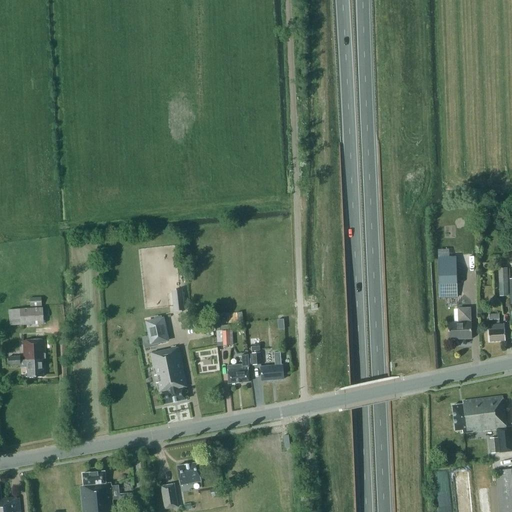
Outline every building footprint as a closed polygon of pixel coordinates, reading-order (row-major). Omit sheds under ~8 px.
[(455,258),(438,258),(439,284),(456,283),(455,258)] [(498,268),(499,296),(508,296),(507,268),(498,268)] [(184,310),(182,290),(172,291),(173,311),(184,310)] [(29,298),(30,307),(41,306),(41,297),(29,298)] [(35,308),(20,309),(8,310),(9,326),(20,325),(43,324),(43,308),(35,308)] [(448,332),(449,332),(449,339),(471,339),(470,322),(469,308),(458,309),(458,323),(448,323),(448,330),(448,332)] [(499,324),(498,314),(488,314),(489,320),(495,320),(495,324),(489,325),(489,331),(488,331),(489,342),(504,341),(503,324),(499,324)] [(144,336),(146,348),(171,343),(166,317),(147,320),(150,335),(144,336)] [(230,326),(221,326),(222,346),(231,346),(230,326)] [(261,363),(260,333),(252,333),(253,364),(261,363)] [(45,339),(23,340),(25,360),(21,360),(21,357),(9,357),(10,365),(21,364),(21,367),(28,367),(28,378),(44,377),(43,359),(44,359),(44,358),(45,358),(45,339)] [(187,387),(179,347),(150,353),(159,393),(162,392),(165,404),(186,399),(183,388),(187,387)] [(282,364),(281,364),(280,351),(274,352),(275,365),(260,366),(261,381),(283,379),(282,364)] [(242,364),(227,365),(228,369),(227,369),(229,383),(249,382),(248,368),(249,368),(248,355),(241,355),(242,364)] [(496,428),(497,438),(498,438),(499,452),(498,452),(498,453),(511,451),(511,444),(510,427),(506,428),(502,397),(461,402),(462,404),(451,405),(454,431),(462,430),(462,432),(496,428)] [(499,452),(498,438),(497,438),(490,439),(491,453),(498,452),(499,452)] [(178,466),(181,485),(201,481),(198,462),(178,466)] [(511,511),(511,469),(494,471),(498,511),(511,511)] [(83,486),(80,486),(82,511),(112,511),(111,500),(118,499),(118,494),(118,486),(111,486),(110,483),(105,484),(104,472),(82,474),(83,486)] [(178,507),(174,483),(160,486),(165,511),(172,510),(171,508),(178,507)] [(20,511),(19,498),(2,499),(0,485),(0,484),(0,511),(20,511)] [(210,489),(211,498),(222,496),(220,487),(210,489)] [(118,494),(118,499),(119,510),(135,508),(133,493),(118,494)]
